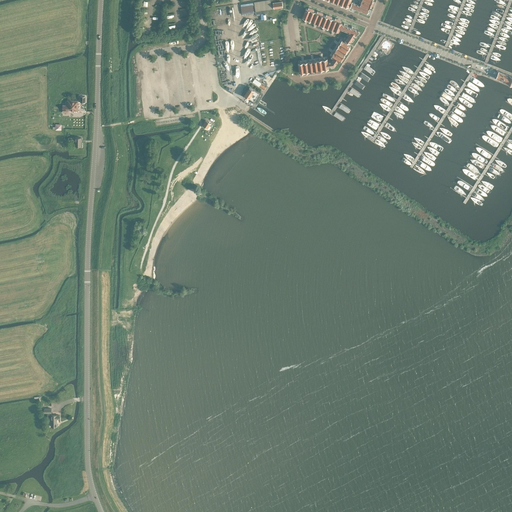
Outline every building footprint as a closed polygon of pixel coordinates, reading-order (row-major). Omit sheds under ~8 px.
[(352,0),(350,5),(367,12),(372,0),(361,0),(361,1),(360,3),(359,3),(357,2),(352,0)] [(306,7),(303,16),(306,17),(307,18),(317,22),(318,22),(326,25),(327,26),(335,29),(336,29),(339,30),(340,28),(341,28),(342,29),(349,31),(350,32),(347,36),(346,37),(345,39),(350,42),(354,36),(355,34),(356,34),(359,29),(342,22),(343,21),(306,7)] [(301,61),(298,61),(300,71),(329,67),(329,65),(335,65),(338,60),(339,61),(342,56),(350,44),(342,39),(339,44),(338,45),(333,52),(333,53),(331,55),(334,57),(332,59),(331,60),(328,60),(327,57),(322,58),(320,58),(312,59),(311,60),(303,61),(301,61)] [(511,74),(498,69),(495,76),(511,82),(511,74)] [(250,86),(244,94),(250,98),(254,101),(260,93),(255,90),(255,89),(250,86)] [(64,104),(64,109),(79,110),(79,99),(69,99),(69,104),(64,104)] [(206,119),(203,125),(208,128),(211,122),(206,119)] [(71,137),(69,137),(69,139),(71,139),(76,139),(76,145),(81,146),(81,137),(76,136),(76,137),(71,137)] [(52,414),(52,408),(45,408),(45,411),(48,411),(48,420),(52,420),(52,426),(57,426),(57,418),(59,418),(59,414),(57,414),(52,414)]
